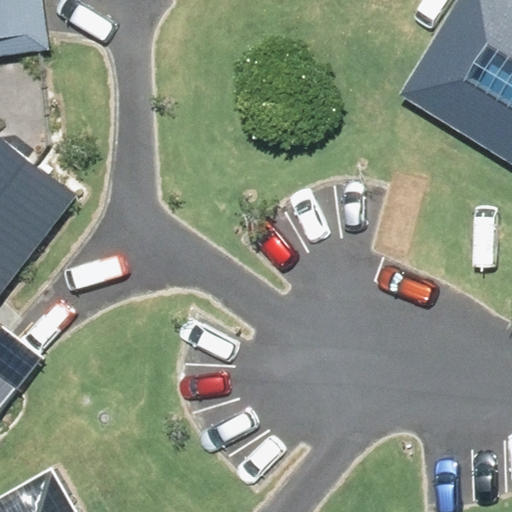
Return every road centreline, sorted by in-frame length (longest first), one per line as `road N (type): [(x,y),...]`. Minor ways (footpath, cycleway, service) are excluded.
road 1 (residential): [(400,363),(316,339),(150,241)]
road 2 (residential): [(282,511),(400,363)]
